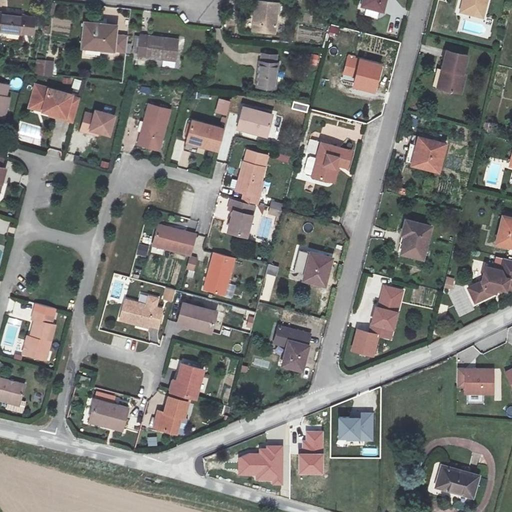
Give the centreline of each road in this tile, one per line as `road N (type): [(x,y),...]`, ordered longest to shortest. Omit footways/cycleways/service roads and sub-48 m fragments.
road 1 (residential): [(326,398),(423,0)]
road 2 (unclassified): [(326,398),(511,315)]
road 3 (residential): [(97,248),(118,177),(136,165),(205,185),(201,211)]
road 4 (unclassified): [(152,467),(326,398)]
road 5 (unclassified): [(308,511),(152,467)]
